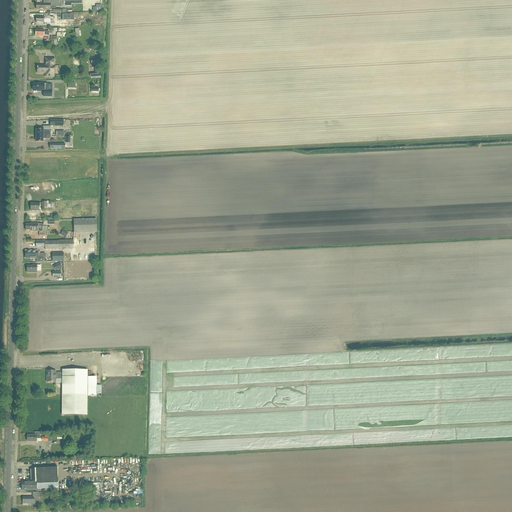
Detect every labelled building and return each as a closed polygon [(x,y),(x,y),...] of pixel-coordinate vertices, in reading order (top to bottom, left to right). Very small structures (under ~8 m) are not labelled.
[(61,7),(62,2),(44,1),(44,4),(37,4),(37,10),(45,10),(50,10),(50,7),(61,7)] [(38,73),(45,73),(45,77),(53,78),(54,75),(54,59),(48,59),(47,66),(38,66),(38,73)] [(95,67),(95,73),(91,73),(91,77),(100,77),(100,67),(95,67)] [(47,91),(47,84),(38,84),(33,84),(33,91),(38,91),(38,92),(44,92),(44,97),(52,97),(52,91),(47,91)] [(36,136),(51,136),(51,131),(43,131),(44,128),(37,128),(37,130),(36,130),(36,136)] [(40,183),(41,191),(48,190),(48,182),(40,183)] [(54,202),(50,202),(50,204),(46,204),(49,204),(49,201),(46,202),(42,202),(42,208),(47,208),(47,210),(50,210),(50,208),(54,208),(54,202)] [(39,211),(40,203),(31,203),(31,211),(39,211)] [(73,233),(79,233),(96,232),(96,219),(73,220),(73,233)] [(44,225),(44,224),(31,224),(31,225),(26,224),(26,230),(30,231),(39,231),(39,236),(47,236),(47,231),(42,231),(42,225),(44,225)] [(74,242),(74,241),(44,241),(35,241),(35,248),(44,247),(44,250),(73,249),(73,246),(76,246),(78,246),(78,242),(74,242)] [(38,252),(38,251),(30,251),(30,252),(26,252),(26,258),(30,258),(37,259),(36,262),(45,262),(47,262),(47,261),(45,261),(45,254),(40,254),(40,252),(38,252)] [(52,262),(63,261),(63,253),(51,253),(52,262)] [(86,416),(87,370),(62,370),(62,373),(56,373),(56,371),(47,371),(47,382),(56,382),(56,379),(62,380),(62,416),(86,416)] [(37,442),(37,441),(41,441),(41,437),(40,437),(40,433),(35,433),(35,436),(27,435),(27,442),(37,442)] [(36,482),(36,489),(44,489),(44,492),(48,492),(48,489),(53,489),(53,490),(59,490),(58,468),(36,469),(31,471),(32,482),(36,482)] [(32,489),(36,489),(36,482),(32,482),(22,482),(22,490),(32,491),(32,489)] [(23,504),(34,504),(34,501),(39,501),(39,497),(43,497),(43,493),(33,493),(33,497),(23,498),(23,504)]
